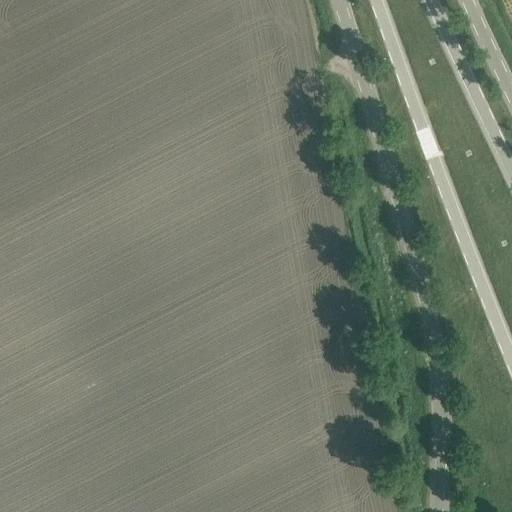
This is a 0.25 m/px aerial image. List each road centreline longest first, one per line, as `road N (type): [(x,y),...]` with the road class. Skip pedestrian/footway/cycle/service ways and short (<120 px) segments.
road 1 (unclassified): [(437,511),(441,401),(429,309),(338,0)]
road 2 (primary): [(375,0),(511,361)]
road 3 (primary): [(511,172),(430,0)]
